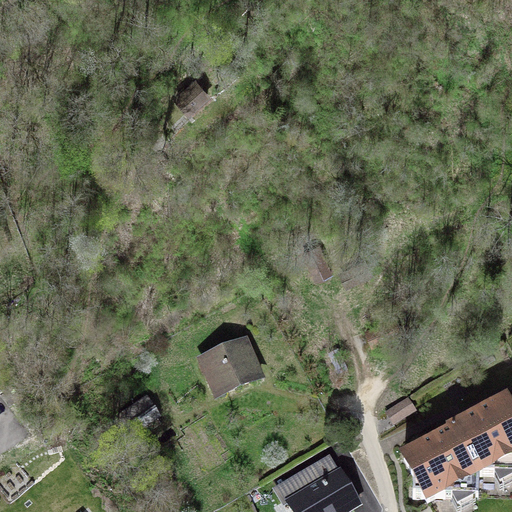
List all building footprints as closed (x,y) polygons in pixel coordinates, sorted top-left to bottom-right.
[(176,99),(188,113),(207,96),(195,82),(176,99)] [(0,249),(10,244),(0,223),(0,249)] [(316,280),(331,273),(318,246),(303,253),(316,280)] [(347,286),(370,275),(364,264),(342,274),(347,286)] [(367,331),(374,346),(399,334),(393,319),(367,331)] [(240,348),(199,365),(202,374),(205,372),(215,397),(254,380),(240,348)] [(328,354),(337,375),(347,371),(337,350),(328,354)] [(145,397),(118,415),(130,433),(157,416),(145,397)] [(407,401),(386,414),(394,426),(414,413),(407,401)] [(420,511),(511,511),(511,418),(504,404),(449,433),(449,436),(403,460),(413,479),(412,500),(424,500),(427,505),(419,509),(420,511)] [(0,492),(9,504),(34,484),(17,463),(0,476),(0,492)] [(325,477),(318,465),(292,480),(299,492),(325,477)] [(303,496),(312,511),(349,511),(358,507),(340,475),(303,496)]
